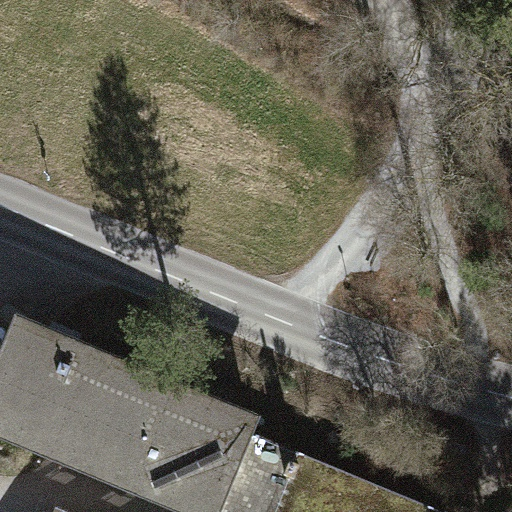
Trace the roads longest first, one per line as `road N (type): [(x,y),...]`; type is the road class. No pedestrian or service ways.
road 1 (tertiary): [(511,398),(289,330),(0,216)]
road 2 (track): [(289,330),(407,120)]
road 3 (track): [(494,511),(492,446),(472,388)]
